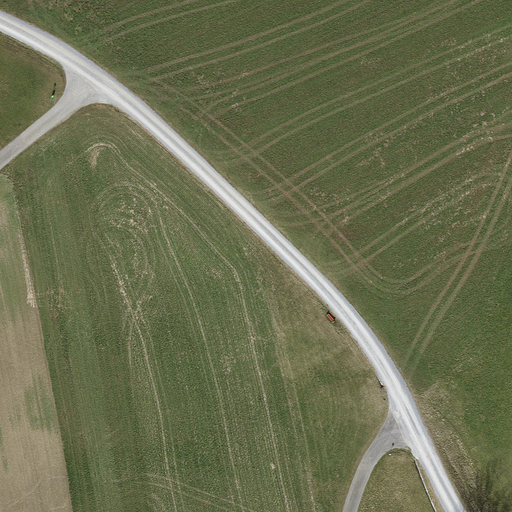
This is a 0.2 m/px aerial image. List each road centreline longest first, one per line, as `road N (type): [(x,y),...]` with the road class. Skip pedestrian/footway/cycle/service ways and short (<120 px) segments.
road 1 (track): [(456,511),(361,329),(132,107),(93,88),(65,53),(0,24)]
road 2 (track): [(0,164),(93,88)]
